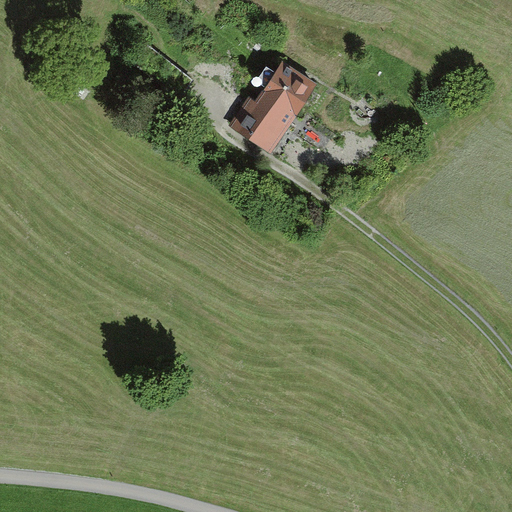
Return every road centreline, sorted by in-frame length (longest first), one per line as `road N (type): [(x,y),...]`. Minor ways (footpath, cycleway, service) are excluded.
road 1 (track): [(511,385),(456,320),(269,174)]
road 2 (unclassified): [(0,467),(230,511)]
